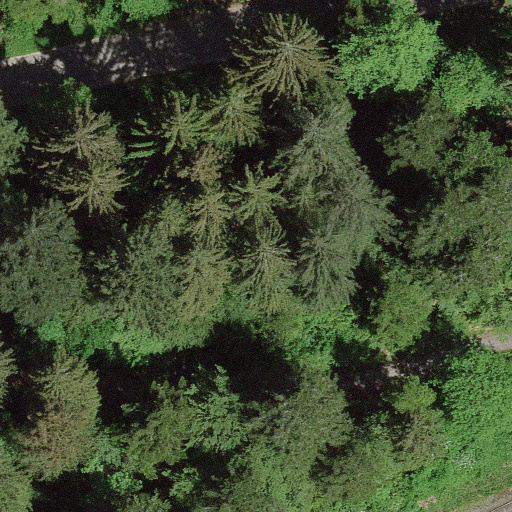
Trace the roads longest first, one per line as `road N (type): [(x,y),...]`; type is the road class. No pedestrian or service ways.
road 1 (track): [(0,375),(129,393),(287,394),(511,339)]
road 2 (unclassified): [(387,0),(0,87)]
